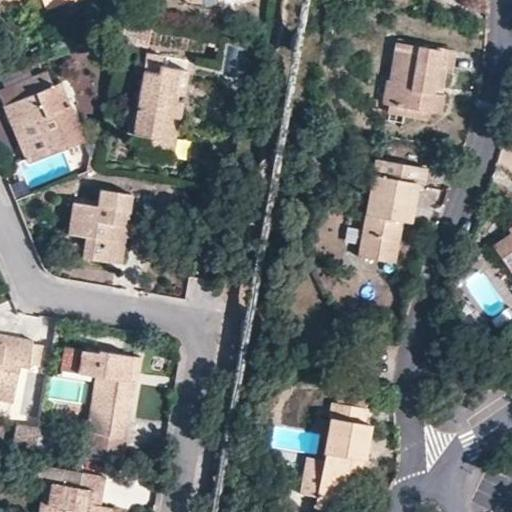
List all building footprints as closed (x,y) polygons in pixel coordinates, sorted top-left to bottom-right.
[(41,0),(45,9),(67,0),(41,0)] [(152,25),(123,19),(120,39),(148,45),(152,25)] [(396,38),(395,42),(451,51),(452,47),(396,38)] [(451,51),(395,42),(385,104),(390,105),(404,108),(403,116),(427,120),(429,112),(439,113),(443,94),(439,94),(443,68),(451,69),(454,52),(451,51)] [(145,52),(139,91),(136,109),(131,108),(126,133),(147,137),(166,140),(170,116),(179,118),(187,70),(157,65),(159,54),(145,52)] [(83,141),(68,105),(62,107),(52,85),(47,71),(0,90),(0,98),(27,164),(83,141)] [(59,82),(52,85),(62,107),(68,105),(59,82)] [(402,122),(403,116),(404,108),(390,105),(387,120),(402,122)] [(173,151),(179,118),(170,116),(166,140),(147,137),(146,147),(173,151)] [(405,204),(412,205),(416,184),(423,185),(427,168),(374,159),(357,256),(394,263),(402,221),(405,204)] [(120,264),(124,237),(126,225),(130,194),(100,189),(97,205),(73,202),(68,235),(85,237),(82,258),(120,264)] [(410,222),(412,205),(405,204),(402,221),(410,222)] [(133,226),(126,225),(124,237),(132,238),(133,226)] [(511,226),(509,229),(511,233),(492,246),(510,271),(511,269),(511,226)] [(480,330),(470,314),(457,323),(468,338),(480,330)] [(0,334),(0,342),(14,345),(16,337),(0,334)] [(14,345),(0,342),(0,400),(13,403),(20,366),(28,368),(29,364),(40,366),(44,345),(33,343),(33,340),(16,337),(14,345)] [(97,427),(88,426),(84,450),(114,456),(117,437),(121,437),(123,423),(128,424),(135,381),(129,380),(132,355),(96,350),(96,352),(63,347),(60,370),(95,376),(105,377),(97,427)] [(139,357),(132,355),(129,380),(135,381),(139,357)] [(95,376),(88,426),(97,427),(105,377),(95,376)] [(340,383),(337,403),(366,408),(370,389),(340,383)] [(54,403),(42,401),(39,418),(51,420),(54,403)] [(366,408),(337,403),(332,402),(322,459),(306,456),(299,493),(316,497),(314,508),(338,511),(340,511),(343,495),(357,497),(362,466),(356,465),(366,408)] [(372,409),(366,408),(356,465),(362,466),(372,409)] [(37,426),(34,442),(54,446),(58,424),(38,420),(37,426)] [(34,442),(37,426),(16,423),(10,454),(34,442)] [(123,457),(128,424),(123,423),(121,437),(117,437),(114,456),(123,457)] [(111,511),(112,508),(100,506),(90,504),(95,474),(46,466),(40,503),(60,506),(58,511),(111,511)] [(105,476),(95,474),(90,504),(100,506),(105,476)] [(37,511),(58,511),(60,506),(40,503),(37,511)]
